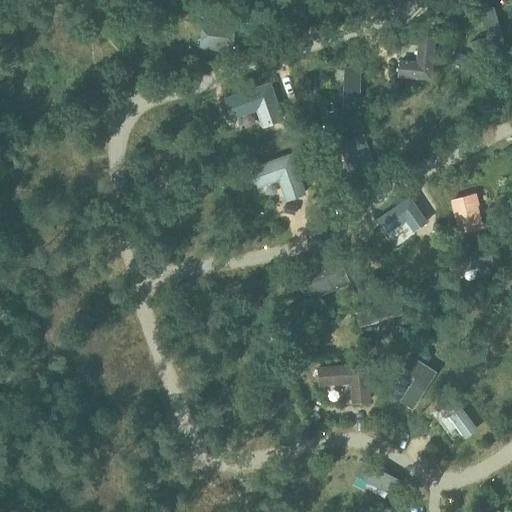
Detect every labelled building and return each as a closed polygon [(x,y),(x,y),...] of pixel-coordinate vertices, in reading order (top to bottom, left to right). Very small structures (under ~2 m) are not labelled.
[(292,0),(293,1),(274,8),(280,25),(316,12),(311,0),(292,0)] [(491,9),(477,13),(484,40),(468,45),(473,61),(503,52),(491,9)] [(202,19),(198,48),(231,52),(234,23),(202,19)] [(399,61),(397,76),(430,80),(434,38),(418,37),(416,62),(399,61)] [(344,67),(342,107),(358,107),(360,68),(344,67)] [(267,84),(220,101),(227,122),(253,114),(259,130),(281,123),(267,84)] [(338,143),(355,191),(380,182),(363,134),(338,143)] [(290,155),(252,169),(259,188),(279,181),(287,202),(304,196),(290,155)] [(475,194),(450,200),(458,234),(481,228),(475,203),(477,203),(475,194)] [(424,226),(406,201),(372,223),(382,237),(402,223),(410,235),(424,226)] [(487,247),(447,260),(452,276),(478,267),(480,273),(488,271),(486,265),(492,263),(487,247)] [(337,256),(299,272),(310,300),(349,284),(337,256)] [(398,300),(355,313),(359,327),(378,321),(380,329),(393,325),(391,317),(402,314),(398,300)] [(414,378),(399,401),(412,409),(435,372),(409,355),(400,369),(414,378)] [(351,404),(370,402),(366,363),(317,367),(318,386),(350,383),(351,404)] [(453,397),(441,406),(464,438),(476,429),(453,397)] [(360,460),(352,475),(392,495),(400,480),(360,460)]
